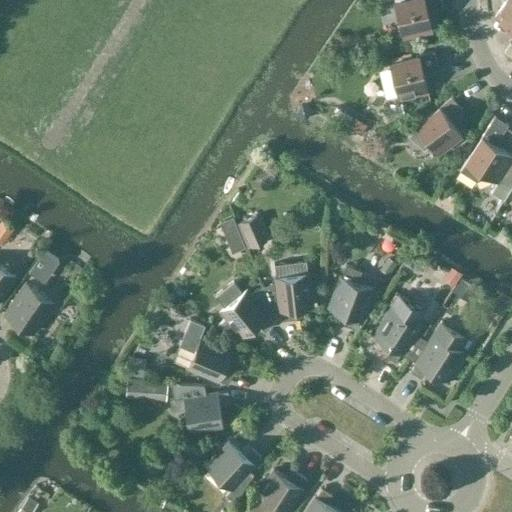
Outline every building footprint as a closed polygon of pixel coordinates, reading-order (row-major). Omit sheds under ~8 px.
[(440,0),(395,0),(394,1),(403,37),(432,30),(427,9),(442,5),(440,0)] [(511,3),(507,0),(505,0),(494,17),(511,28),(511,41),(511,42),(511,41),(511,3)] [(422,70),(438,66),(434,51),(389,61),(398,98),(427,91),(422,70)] [(449,118),(462,109),(452,96),(415,123),(418,127),(408,134),(412,138),(421,146),(424,149),(431,144),(438,153),(462,135),(449,118)] [(301,102),(296,110),(305,117),(311,108),(301,102)] [(511,111),(499,104),(494,114),(511,124),(511,122),(511,111)] [(511,154),(495,144),(508,124),(494,115),(465,161),(459,170),(477,181),(489,176),(497,181),(491,191),(503,199),(511,186),(511,154)] [(349,128),(360,134),(365,124),(355,118),(349,128)] [(267,240),(260,221),(257,214),(241,221),(243,227),(251,246),(267,240)] [(233,216),(220,222),(227,239),(240,234),(233,216)] [(0,218),(0,239),(3,242),(13,228),(0,219),(0,218)] [(397,263),(389,258),(382,268),(390,273),(397,263)] [(273,312),(280,309),(281,319),(293,318),(291,308),(313,305),(308,272),(307,272),(306,259),(289,261),(291,274),(275,276),(275,282),(263,287),(273,312)] [(0,297),(16,275),(0,264),(0,297)] [(360,319),(372,287),(357,281),(361,270),(346,264),(341,275),(340,275),(328,307),(348,314),(345,324),(356,328),(359,319),(360,319)] [(445,277),(455,284),(462,273),(452,267),(445,277)] [(464,279),(456,291),(469,299),(477,287),(464,279)] [(233,280),(215,295),(224,306),(220,309),(227,318),(218,325),(226,335),(235,328),(241,336),(258,322),(264,330),(273,322),(267,315),(273,312),(263,287),(250,292),(246,288),(243,291),(233,280)] [(4,313),(32,332),(54,301),(26,282),(4,313)] [(420,324),(417,322),(424,311),(399,294),(373,334),(391,346),(386,354),(396,361),(401,352),(409,357),(423,335),(416,330),(420,324)] [(224,368),(232,349),(201,336),(206,324),(191,318),(181,341),(195,347),(186,366),(219,380),(219,379),(228,383),(233,372),(224,368)] [(423,335),(409,357),(416,362),(410,370),(420,377),(426,368),(444,380),(462,351),(461,350),(470,336),(442,318),(429,339),(423,335)] [(128,357),(126,375),(142,377),(144,359),(128,357)] [(151,383),(151,380),(127,377),(125,396),(165,400),(167,384),(151,383)] [(217,392),(205,394),(204,384),(171,381),(174,399),(170,399),(171,410),(185,408),(189,430),(222,425),(219,404),(229,403),(227,391),(217,392)] [(253,462),(260,455),(251,447),(244,454),(229,440),(206,465),(231,488),(225,495),(235,502),(255,473),(251,470),(256,464),(253,462)] [(301,486),(306,478),(296,472),(291,480),(273,468),(255,497),(256,497),(249,508),(255,511),(266,511),(270,507),(278,511),(285,511),(302,487),(301,486)] [(160,473),(148,469),(144,481),(155,485),(160,473)] [(341,511),(326,502),(331,494),(321,487),(316,496),(315,495),(304,511),(341,511)] [(31,511),(38,503),(29,497),(17,511),(31,511)]
